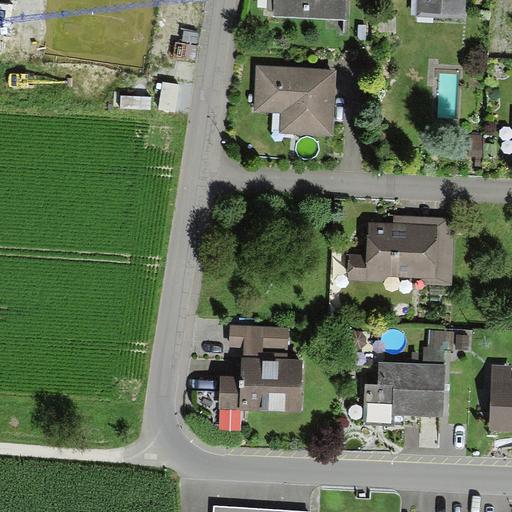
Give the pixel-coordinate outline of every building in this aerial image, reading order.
[(343,0),(270,0),(270,17),(343,19),(343,0)] [(461,0),(414,0),(414,21),(461,23),(461,0)] [(330,74),(252,72),(251,115),(278,115),(277,135),(329,137),(330,74)] [(491,137),(469,136),(468,157),(490,158),(491,137)] [(366,218),(364,258),(344,257),(343,281),(447,285),(450,222),(366,218)] [(283,329),(227,328),(226,349),(238,349),(237,359),(257,360),(258,350),(282,351),(283,329)] [(214,379),(214,410),(236,410),(236,415),(295,415),(295,364),(237,364),(237,379),(214,379)] [(362,404),(389,404),(389,416),(439,416),(439,366),(376,366),(376,388),(362,388),(362,404)] [(507,369),(489,368),(487,431),(511,431),(511,383),(507,384),(507,369)]
